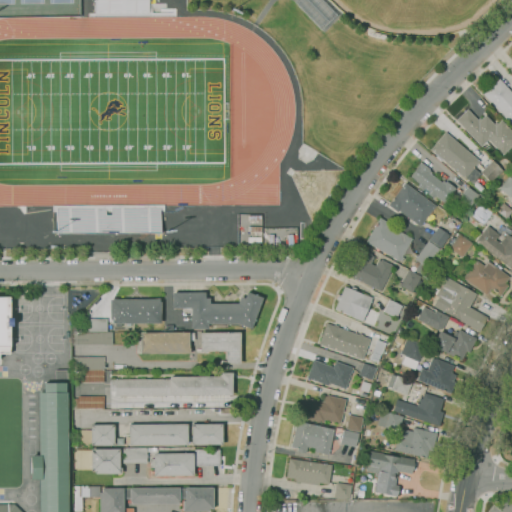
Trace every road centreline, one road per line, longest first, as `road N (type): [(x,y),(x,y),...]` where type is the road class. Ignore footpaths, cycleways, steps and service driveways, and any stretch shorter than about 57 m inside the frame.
road 1 (tertiary): [(511,17),(395,138),(311,266),(265,400),(248,511)]
road 2 (residential): [(311,266),(0,270)]
road 3 (residential): [(511,360),(486,415),(459,511)]
